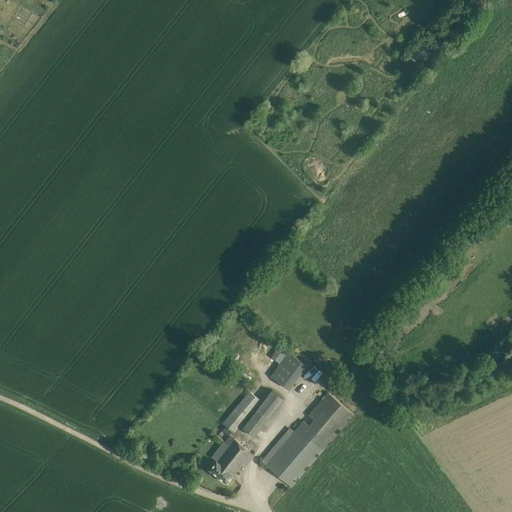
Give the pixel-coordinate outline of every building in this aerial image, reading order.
[(511,193),(502,207),(507,211),(511,205),(511,193)] [(271,376),(289,390),(306,366),(288,353),(271,376)] [(284,399),(272,390),(243,427),(254,436),(284,399)] [(260,401),(249,392),(223,423),(234,432),(260,401)] [(328,392),(308,415),(314,420),(309,425),(303,421),(266,465),(291,487),(354,414),(328,392)] [(229,446),(223,441),(211,457),(216,461),(210,469),(226,483),(233,474),(232,474),(250,451),(234,439),(229,446)]
